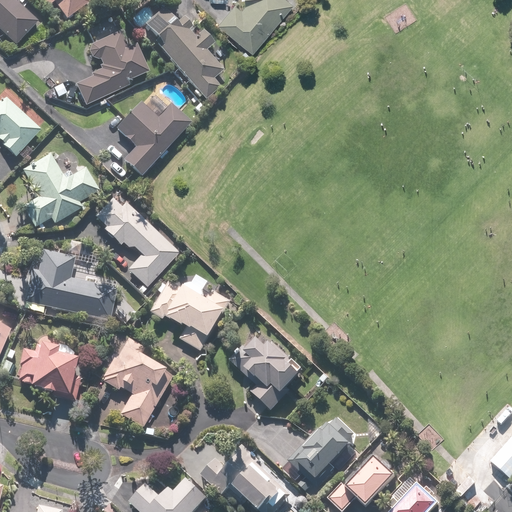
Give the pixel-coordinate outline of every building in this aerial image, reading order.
[(36,24),(9,0),(0,0),(0,33),(14,47),(36,24)] [(40,0),(47,9),(53,5),(65,21),(88,3),(85,0),(40,0)] [(292,5),(285,0),(244,0),(246,1),(240,9),(235,4),(216,27),(250,55),(292,5)] [(161,12),(139,32),(203,106),(220,90),(212,80),(220,74),(205,56),(214,48),(202,34),(194,40),(188,33),(191,30),(181,19),(173,26),(161,12)] [(125,49),(117,33),(90,46),(86,53),(90,61),(98,62),(102,70),(90,76),(91,78),(74,87),(85,108),(127,86),(126,84),(146,74),(132,46),(125,49)] [(0,146),(1,147),(13,159),(38,132),(4,100),(0,101),(0,146)] [(156,120),(138,105),(114,131),(133,148),(120,163),(139,180),(189,124),(168,106),(156,120)] [(107,154),(99,163),(117,179),(125,170),(107,154)] [(48,156),(20,171),(30,188),(25,190),(31,201),(19,208),(31,229),(48,220),(51,226),(80,210),(77,205),(96,194),(82,170),(71,176),(68,171),(59,175),(48,156)] [(140,295),(145,291),(178,256),(124,205),(119,210),(109,201),(92,219),(102,229),(99,232),(117,249),(122,244),(129,251),(131,249),(138,255),(123,270),(141,287),(137,292),(140,295)] [(72,258),(40,251),(37,279),(26,278),(22,312),(44,315),(44,310),(109,322),(112,290),(68,280),(72,258)] [(154,299),(157,301),(149,315),(162,323),(164,320),(184,331),(178,342),(198,354),(228,303),(205,289),(202,295),(189,287),(184,287),(180,293),(166,285),(162,293),(159,292),(154,299)] [(113,360),(112,359),(100,379),(102,380),(100,383),(115,392),(116,389),(128,396),(117,414),(139,428),(170,378),(136,357),(141,349),(126,340),(113,360)] [(299,374),(270,343),(266,347),(265,346),(260,350),(252,342),(240,353),(238,350),(226,362),(254,390),(250,394),(268,413),(284,399),(278,393),(299,374)] [(64,398),(69,359),(53,357),(54,349),(33,346),(32,353),(20,352),(16,384),(27,386),(26,393),(64,398)] [(0,374),(5,377),(11,364),(2,361),(0,364),(0,374)] [(329,421),(299,450),(302,454),(290,466),(312,488),(353,446),(357,435),(337,418),(331,423),(329,421)] [(511,435),(486,464),(506,482),(511,475),(511,435)] [(213,461),(198,476),(221,498),(230,488),(254,511),(265,502),(268,505),(278,494),(268,485),(264,488),(232,457),(221,469),(213,461)] [(380,461),(376,466),(369,460),(344,488),(340,485),(326,500),(339,511),(341,511),(352,500),(362,509),(389,478),(384,474),(388,469),(380,461)] [(142,484),(126,502),(136,511),(190,511),(204,497),(184,480),(171,494),(164,488),(156,496),(142,484)] [(413,486),(396,505),(390,501),(382,510),(384,511),(428,511),(434,506),(413,486)]
